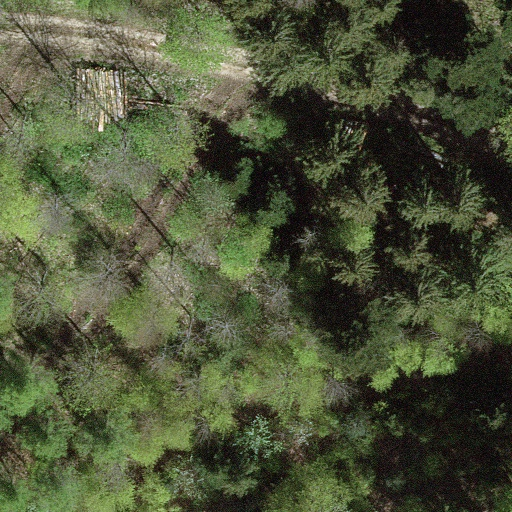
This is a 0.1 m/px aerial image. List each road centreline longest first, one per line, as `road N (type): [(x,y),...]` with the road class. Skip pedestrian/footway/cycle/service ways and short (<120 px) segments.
road 1 (track): [(511,153),(451,122),(328,86),(152,45),(0,24)]
road 2 (track): [(511,343),(348,370),(32,511)]
